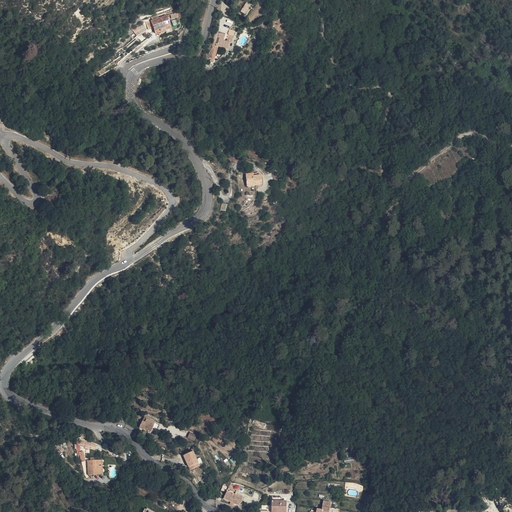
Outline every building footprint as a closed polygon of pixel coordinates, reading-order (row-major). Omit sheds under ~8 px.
[(238,14),(244,3),(239,0),(234,11),(238,14)] [(246,14),(251,5),(246,2),(240,11),(246,14)] [(155,33),(161,29),(154,18),(136,28),(139,34),(144,32),(146,35),(147,38),(148,37),(151,36),(156,34),(155,33)] [(217,34),(212,32),(208,44),(210,45),(217,48),(219,48),(221,47),(223,42),(224,42),(226,35),(228,30),(224,29),(223,34),(221,34),(219,40),(215,39),(217,34)] [(212,32),(209,31),(204,48),(203,50),(208,52),(210,45),(208,44),(212,32)] [(375,157),(378,151),(377,151),(371,149),(369,154),(375,157)] [(253,185),(252,182),(245,183),(247,195),(263,192),(261,183),(253,185)] [(160,424),(149,417),(144,427),(149,431),(155,434),(160,424)] [(188,438),(195,441),(198,434),(191,431),(188,438)] [(193,458),(190,461),(197,470),(200,467),(193,458)] [(104,465),(90,466),(91,480),(105,478),(104,465)] [(67,481),(74,490),(80,486),(72,477),(67,481)] [(234,501),(227,498),(226,501),(224,504),(241,511),(245,501),(236,498),(234,501)]
